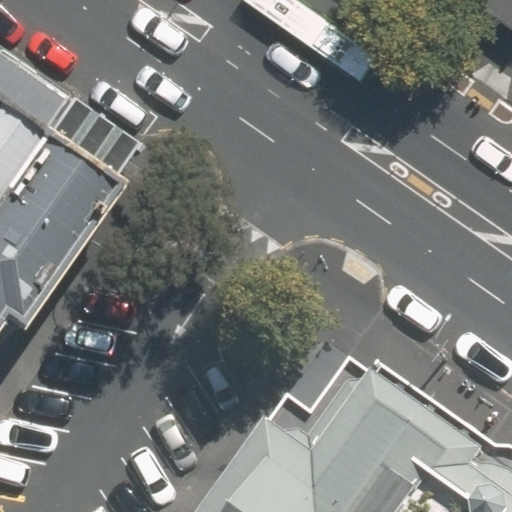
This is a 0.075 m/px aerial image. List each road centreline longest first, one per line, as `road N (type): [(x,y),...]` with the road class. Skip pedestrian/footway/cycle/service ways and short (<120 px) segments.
road 1 (residential): [(330,115),(59,511)]
road 2 (secondary): [(330,115),(511,245)]
road 3 (secondary): [(163,0),(330,115)]
